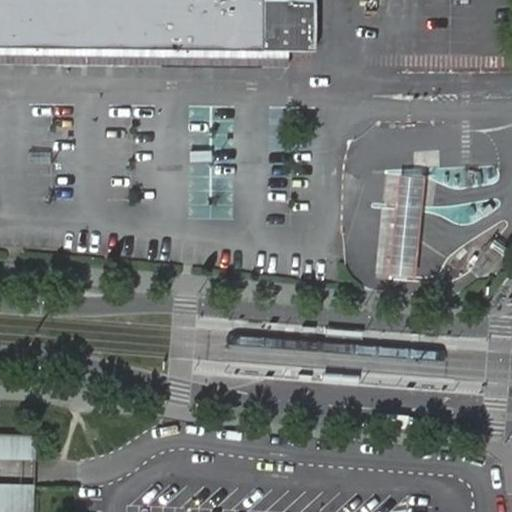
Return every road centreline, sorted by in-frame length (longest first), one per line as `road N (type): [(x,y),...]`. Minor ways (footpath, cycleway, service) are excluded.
road 1 (secondary): [(511,329),(0,300)]
road 2 (secondary): [(232,400),(292,413),(511,428)]
road 3 (tertiary): [(232,400),(292,393),(511,405)]
road 4 (secondary): [(0,355),(51,358),(232,400)]
